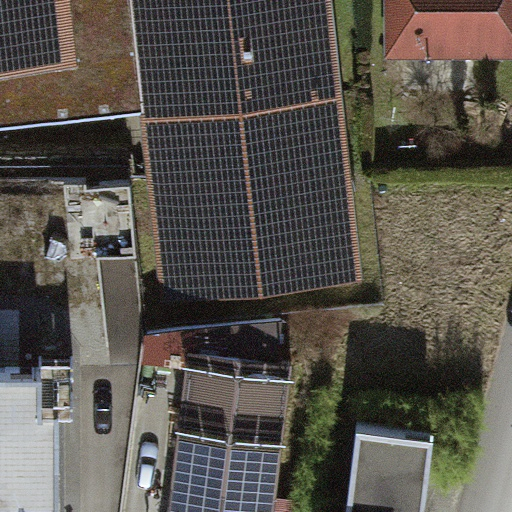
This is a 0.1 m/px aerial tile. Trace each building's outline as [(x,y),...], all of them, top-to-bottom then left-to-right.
[(131,0),(72,0),(80,64),(0,73),(0,123),(143,107),(131,0)] [(0,0),(0,73),(80,64),(72,0),(0,0)] [(327,0),(131,0),(143,107),(169,315),(361,293),(327,0)] [(511,0),(386,0),(386,55),(511,55),(511,0)] [(0,511),(59,511),(58,412),(39,413),(38,370),(0,370),(0,511)] [(245,511),(259,414),(181,403),(166,511),(245,511)] [(422,511),(431,434),(341,424),(331,511),(422,511)]
